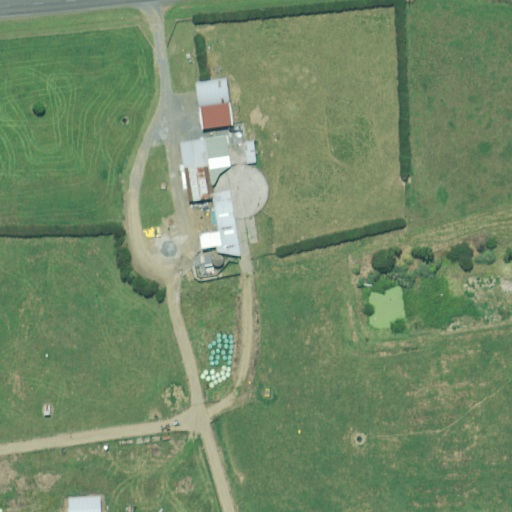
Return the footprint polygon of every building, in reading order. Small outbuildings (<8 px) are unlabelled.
[(232,105),(229,80),(198,84),(202,109),(232,105)] [(237,126),(234,108),(202,113),(205,131),(237,126)] [(207,155),(205,141),(183,143),(188,202),(211,200),(207,155)] [(257,164),(256,143),(247,144),(248,164),(257,164)] [(218,247),(219,253),(242,256),(232,192),(214,195),(220,233),(202,236),(204,250),(218,247)] [(224,256),(222,256),(221,255),(220,255),(219,255),(218,255),(217,256),(216,256),(215,257),(214,258),(214,254),(204,255),(205,264),(213,263),(214,264),(214,265),(215,266),(216,267),(217,267),(218,268),(219,268),(220,268),(221,268),(222,267),(223,267),(224,266),(225,265),(225,264),(226,263),(226,262),(226,261),(226,260),(225,259),(225,258),(224,257),(224,256)] [(101,511),(101,498),(70,500),(70,511),(101,511)]
